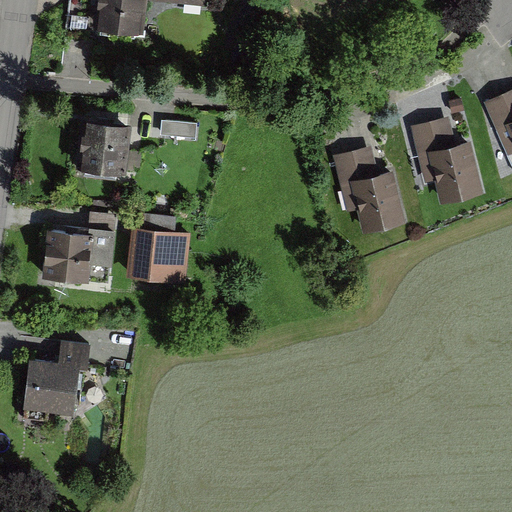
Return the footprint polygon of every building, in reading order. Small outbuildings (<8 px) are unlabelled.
[(10,0),(0,0),(0,25),(8,26),(10,0)] [(222,0),(114,0),(112,29),(163,34),(166,3),(222,9),(222,0)] [(511,88),(488,100),(511,153),(511,88)] [(451,115),(414,123),(428,182),(441,179),(446,202),(486,192),(473,138),(457,142),(451,115)] [(198,118),(162,120),(162,138),(199,136),(198,118)] [(149,125),(96,119),(90,169),(143,176),(149,125)] [(386,148),(344,157),(357,216),(376,212),(381,238),(423,228),(410,170),(392,174),(386,148)] [(78,227),(66,225),(60,276),(114,283),(123,218),(79,212),(78,227)] [(201,235),(145,228),(139,279),(195,286),(201,235)] [(69,361),(52,359),(46,409),(102,416),(110,346),(71,342),(69,361)]
